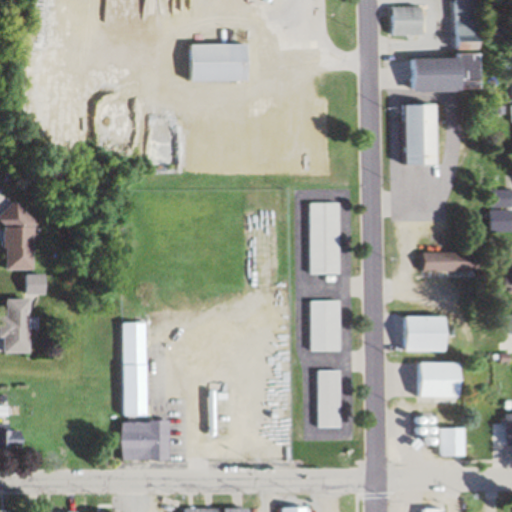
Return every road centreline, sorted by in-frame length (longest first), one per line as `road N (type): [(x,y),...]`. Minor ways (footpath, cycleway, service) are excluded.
road 1 (residential): [(511,479),(0,483)]
road 2 (residential): [(374,511),(370,0)]
